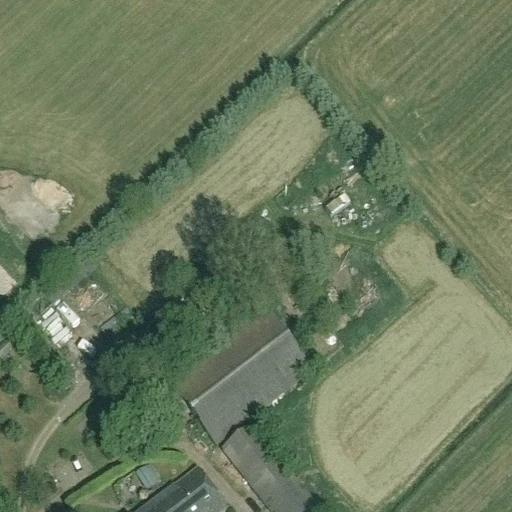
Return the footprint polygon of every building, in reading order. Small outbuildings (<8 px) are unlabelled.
[(344,192),(328,205),(342,223),(373,196),(353,173),(338,185),(344,192)] [(317,224),(311,234),(330,246),(336,236),(317,224)] [(337,301),(359,283),(343,263),(321,282),(337,301)] [(216,448),(311,374),(262,310),(167,384),(216,448)] [(0,362),(11,351),(5,345),(0,349),(0,362)] [(221,454),(267,511),(318,511),(253,429),(221,454)] [(225,511),(227,511),(196,472),(143,511),(225,511)]
